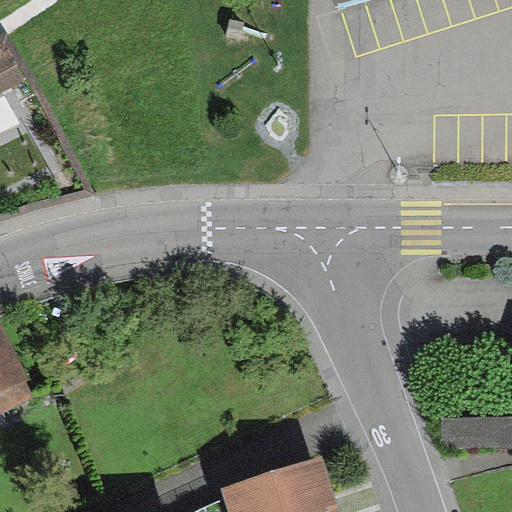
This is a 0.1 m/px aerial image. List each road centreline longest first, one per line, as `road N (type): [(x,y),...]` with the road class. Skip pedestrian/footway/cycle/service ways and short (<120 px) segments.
road 1 (tertiary): [(0,268),(128,234),(327,228)]
road 2 (residential): [(425,511),(333,288),(327,228)]
road 3 (tertiary): [(327,228),(511,226)]
